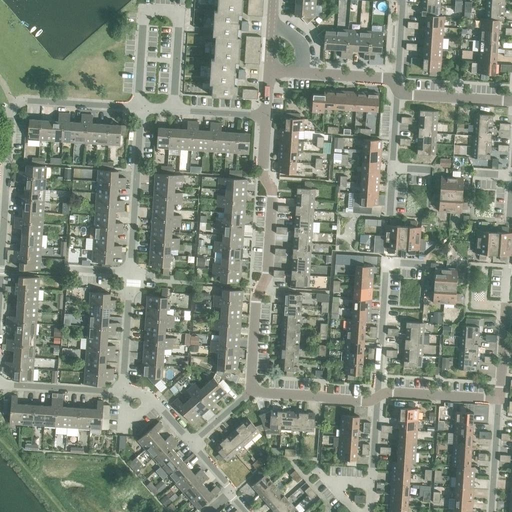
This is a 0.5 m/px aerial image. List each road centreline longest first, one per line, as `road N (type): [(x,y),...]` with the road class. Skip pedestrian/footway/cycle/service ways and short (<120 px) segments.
road 1 (unclassified): [(254,385),(254,300),(266,278),(273,193),(262,177),(265,116)]
road 2 (residential): [(6,227),(15,102),(138,109)]
road 3 (residential): [(425,263),(394,262),(384,272),(377,395)]
road 4 (residential): [(128,276),(138,109)]
road 5 (unclassified): [(377,395),(317,398),(259,393),(254,385)]
road 6 (residential): [(138,109),(265,116)]
road 7 (residential): [(121,392),(0,383)]
road 8 (unclassified): [(498,401),(377,395)]
